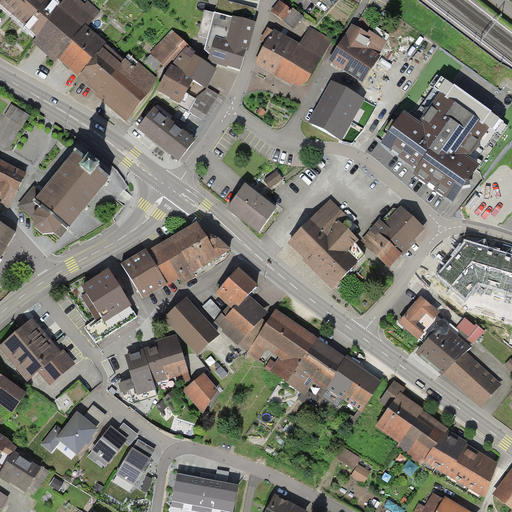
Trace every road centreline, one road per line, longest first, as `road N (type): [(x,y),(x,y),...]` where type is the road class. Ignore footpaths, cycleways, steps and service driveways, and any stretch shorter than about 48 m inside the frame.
road 1 (residential): [(340,511),(256,467),(177,447),(102,394)]
road 2 (residential): [(228,110),(286,143),(356,154),(442,229)]
road 3 (primary): [(0,75),(171,187)]
road 4 (primary): [(360,335),(511,446)]
road 5 (residential): [(247,246),(228,268),(104,353)]
road 6 (secondary): [(171,187),(119,239),(51,276)]
road 7 (primary): [(247,246),(360,335)]
road 8 (residential): [(442,229),(360,335)]
